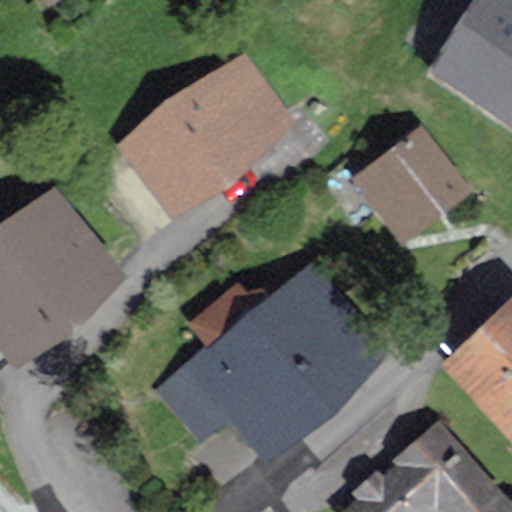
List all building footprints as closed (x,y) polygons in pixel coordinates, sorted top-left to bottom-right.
[(62,0),(43,0),(50,9),(62,0)] [(511,0),(475,0),(432,73),(511,121),(511,0)] [(293,121),(238,50),(121,142),(177,212),(293,121)] [(473,189),(422,124),(355,177),(406,241),(473,189)] [(59,183),(4,226),(0,220),(0,320),(28,355),(131,273),(59,183)] [(398,359),(318,261),(265,304),(247,281),(194,324),(212,346),(160,388),(205,442),(237,416),(245,426),(273,460),(398,359)] [(511,295),(441,364),(511,438),(511,295)] [(511,511),(511,505),(438,426),(344,511),(435,511),(438,509),(441,511),(511,511)]
